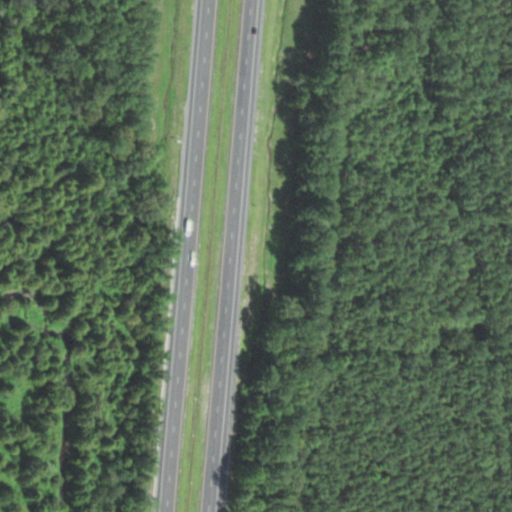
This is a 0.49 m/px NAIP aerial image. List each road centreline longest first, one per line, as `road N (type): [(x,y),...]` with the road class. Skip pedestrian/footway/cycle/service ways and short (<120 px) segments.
road 1 (motorway): [(208,0),(165,511)]
road 2 (motorway): [(209,511),(251,0)]
